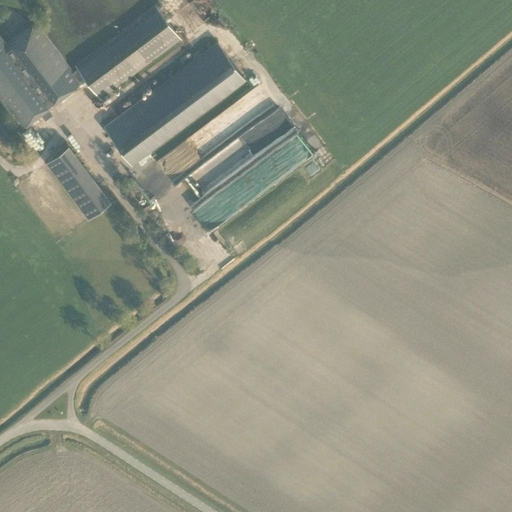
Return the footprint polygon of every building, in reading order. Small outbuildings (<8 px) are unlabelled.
[(80,82),(86,77),(101,97),(181,37),(155,3),(75,63),(78,67),(72,71),(34,20),(5,43),(0,35),(0,97),(22,126),(80,82)] [(217,41),(104,126),(132,163),(244,78),(217,41)] [(70,146),(48,163),(90,219),(113,202),(70,146)] [(236,152),(238,152),(238,146),(227,147),(228,156),(236,155),(236,152)] [(176,184),(193,205),(220,183),(216,179),(226,171),(221,164),(227,159),(219,149),(176,184)]
